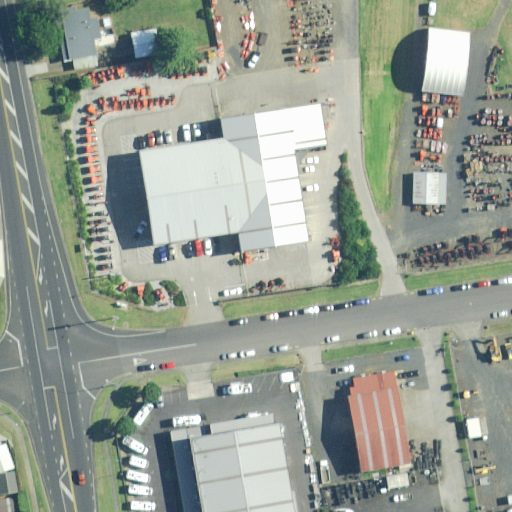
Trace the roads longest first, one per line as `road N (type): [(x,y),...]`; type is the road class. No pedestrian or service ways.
road 1 (residential): [(511,295),(50,363)]
road 2 (trunk): [(50,363),(0,59)]
road 3 (primary): [(72,511),(50,363)]
